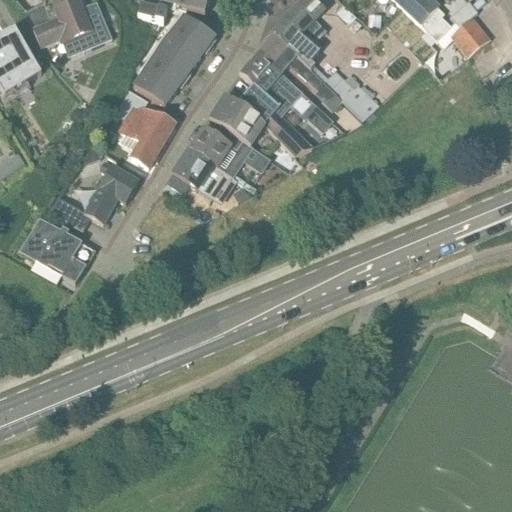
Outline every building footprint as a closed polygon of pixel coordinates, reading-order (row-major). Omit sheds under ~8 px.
[(139,0),(142,1),(137,17),(163,26),(166,15),(178,19),(182,22),(133,88),(164,110),(178,91),(175,88),(180,81),(181,81),(182,79),(185,75),(188,77),(203,57),(200,54),(205,47),(206,48),(207,45),(210,41),(213,44),(215,41),(197,28),(201,18),(205,19),(210,4),(206,2),(206,0),(139,0)] [(301,40),(325,16),(309,0),(308,0),(283,25),(272,39),(310,75),(314,70),(310,66),(319,56),(309,47),(301,40)] [(391,0),(390,1),(418,27),(425,34),(435,45),(436,46),(451,31),(441,21),(444,18),(424,0),(423,0),(421,3),(418,0),(391,0)] [(44,6),(25,13),(33,33),(36,40),(35,40),(40,51),(60,42),(62,46),(78,39),(84,55),(112,44),(96,7),(81,13),(78,5),(55,15),(59,23),(54,25),(53,26),(52,26),(44,6)] [(468,6),(451,20),(456,26),(458,29),(459,31),(470,22),(477,17),(475,15),(468,6)] [(368,30),(380,31),(380,20),(368,20),(368,30)] [(355,22),(349,29),(355,34),(361,28),(355,22)] [(468,44),(470,43),(481,35),(470,22),(459,31),(449,38),(460,51),(468,44)] [(0,94),(1,94),(3,99),(14,92),(27,85),(40,77),(14,34),(0,42),(0,94)] [(421,39),(431,49),(435,45),(425,34),(421,39)] [(481,35),(470,43),(468,44),(460,51),(468,62),(489,45),(481,35)] [(289,68),(318,94),(323,88),(323,87),(323,86),(310,75),(272,39),(258,55),(282,77),(289,68)] [(252,89),(236,107),(238,108),(250,117),(253,118),(254,120),(254,118),(266,130),(295,160),(312,152),(282,119),(277,114),(280,110),(279,109),(278,111),(263,98),(281,78),(282,77),(258,55),(239,77),(252,89)] [(331,95),(341,105),(363,125),(379,109),(371,101),(375,98),(371,94),(370,95),(363,88),(360,91),(357,88),(353,93),(334,74),(323,86),(323,87),(323,88),(331,95)] [(144,112),(147,105),(128,90),(128,91),(129,91),(114,115),(126,122),(119,134),(140,147),(131,163),(148,173),(174,129),(144,112)] [(321,106),(332,115),(333,113),(341,105),(331,95),(326,101),(321,106)] [(253,118),(237,108),(225,100),(210,122),(252,150),(266,130),(254,118),(254,120),(253,118)] [(303,120),(322,138),(333,127),(314,108),(303,120)] [(243,147),(243,146),(212,126),(206,135),(203,133),(188,155),(233,183),(252,154),(243,147)] [(39,158),(35,151),(34,150),(33,150),(29,152),(35,161),(39,158)] [(91,150),(80,167),(86,166),(100,163),(100,162),(103,158),(91,150)] [(188,155),(166,188),(184,199),(190,190),(197,194),(218,208),(227,194),(234,184),(233,183),(188,155)] [(125,208),(138,186),(104,166),(99,174),(106,178),(83,216),(57,200),(49,214),(83,234),(91,221),(103,228),(118,204),(125,208)] [(4,167),(0,169),(0,183),(11,176),(4,167)] [(249,201),(243,191),(234,196),(239,206),(249,201)] [(40,221),(20,254),(75,288),(86,270),(72,262),(82,247),(40,221)] [(225,258),(220,248),(220,247),(187,260),(192,271),(225,258)]
